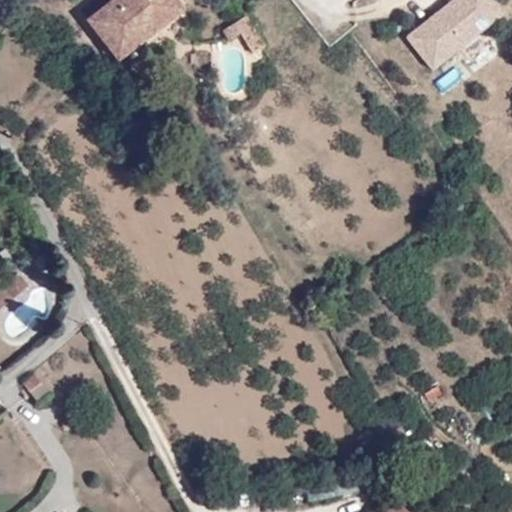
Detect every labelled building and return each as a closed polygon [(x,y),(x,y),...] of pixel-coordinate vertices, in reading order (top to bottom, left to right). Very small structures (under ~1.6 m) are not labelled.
[(182,11),(173,0),(116,0),(115,1),(88,21),(118,61),(124,56),(182,11)] [(490,0),(454,0),(405,39),(431,71),(502,15),(490,0)] [(245,20),(225,32),(230,42),(240,36),(253,57),(263,51),(245,20)] [(18,274),(0,288),(0,307),(27,287),(18,274)] [(34,377),(24,385),(29,392),(39,384),(34,377)] [(72,426),(68,422),(64,422),(62,425),(62,429),(64,432),(67,433),(70,432),(72,429),(72,426)] [(299,496),(306,495),(308,503),(377,491),(373,468),(303,481),(296,481),(299,496)] [(299,496),(296,481),(280,484),(283,499),(299,496)] [(404,503),(387,511),(400,511),(407,509),(404,503)]
